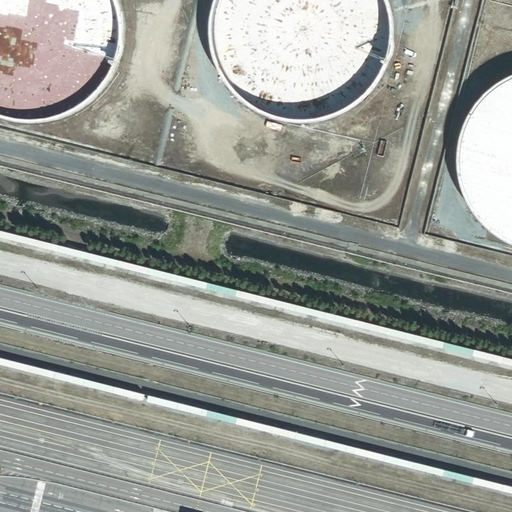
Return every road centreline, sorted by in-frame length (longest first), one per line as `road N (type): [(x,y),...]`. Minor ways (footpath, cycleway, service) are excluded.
road 1 (unclassified): [(511,427),(0,298)]
road 2 (unclassified): [(0,315),(511,444)]
